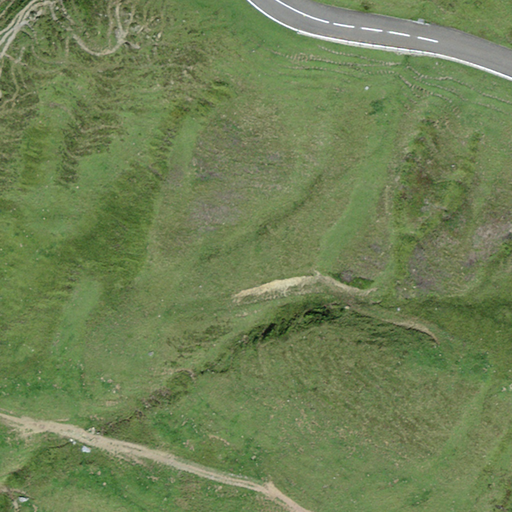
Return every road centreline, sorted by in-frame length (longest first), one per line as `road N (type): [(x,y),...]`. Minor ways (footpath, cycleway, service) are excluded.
road 1 (track): [(299,511),(264,487),(72,429),(0,418)]
road 2 (primary): [(275,0),(327,23),(436,40),(511,64)]
